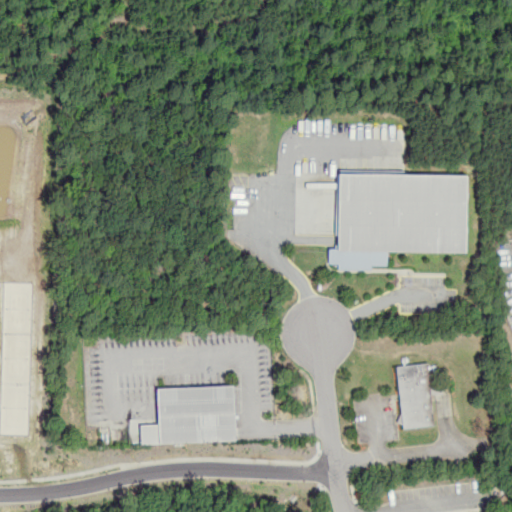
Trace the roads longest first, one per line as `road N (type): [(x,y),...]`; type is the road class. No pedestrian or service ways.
road 1 (residential): [(335,472),(193,468),(0,495)]
road 2 (residential): [(320,332),(346,511)]
